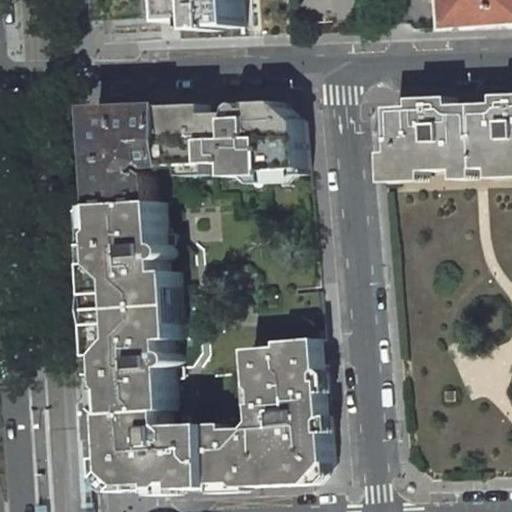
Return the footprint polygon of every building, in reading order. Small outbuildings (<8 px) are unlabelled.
[(97,0),(98,9),(116,8),(118,40),(131,39),(129,7),(179,5),(179,0),(97,0)] [(179,0),(179,5),(181,25),(182,25),(182,21),(186,21),(186,24),(188,24),(188,21),(201,20),(201,23),(203,23),(203,20),(207,20),(207,23),(209,23),(209,31),(226,30),(226,27),(248,26),(248,22),(247,21),(245,0),(179,0)] [(511,0),(443,0),(446,30),(511,27),(511,0)] [(237,177),(272,176),(272,171),(312,168),(308,123),(286,103),(275,103),(275,111),(257,112),(253,107),(247,105),(242,108),(239,113),(229,114),(228,105),(170,107),(174,167),(236,164),(237,177)] [(503,171),(511,170),(511,105),(399,110),(402,175),(503,171)] [(170,107),(98,110),(105,207),(161,203),(159,175),(151,168),(156,163),(163,167),(174,167),(170,107)] [(178,319),(176,297),(186,288),(186,273),(175,273),(174,262),(178,261),(180,258),(181,253),(180,249),(178,248),(181,247),(180,235),(173,236),(171,203),(161,203),(105,207),(118,415),(177,411),(183,411),(181,379),(189,378),(188,366),(185,366),(187,364),(187,358),(185,354),(182,352),(179,352),(179,341),(190,340),(189,326),(178,319)] [(222,489),(317,485),(337,463),(327,340),(255,346),(259,389),(263,393),(264,402),(260,407),(261,424),(256,431),(235,431),(235,425),(220,426),(222,489)] [(178,476),(190,476),(191,490),(222,489),(220,426),(195,426),(195,417),(188,417),(188,427),(178,427),(177,411),(118,415),(122,472),(138,487),(167,486),(167,488),(178,488),(178,476)] [(97,511),(95,473),(83,474),(85,511),(97,511)]
